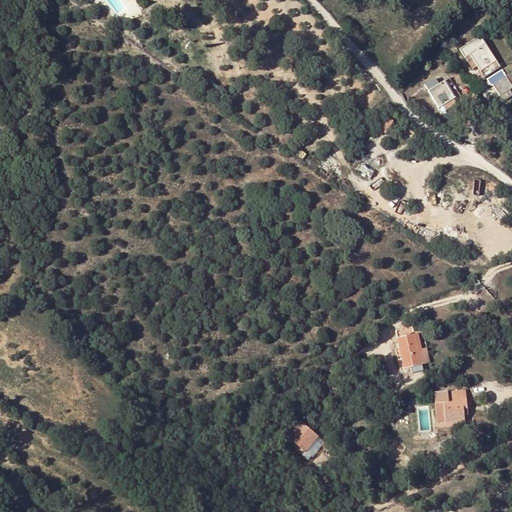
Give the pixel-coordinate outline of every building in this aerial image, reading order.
[(460,49),(464,56),(469,53),(484,44),(478,36),(460,49)] [(499,65),(484,44),(469,53),(477,64),(485,75),(499,65)] [(477,64),(469,53),(464,56),(472,68),(477,64)] [(511,88),(505,75),(492,82),(499,94),(511,88)] [(428,89),(438,106),(454,97),(443,80),(436,84),(434,79),(428,83),(431,87),(428,89)] [(490,132),(501,124),(497,120),(487,127),(490,132)] [(420,348),(417,333),(397,339),(403,368),(410,367),(411,371),(422,370),(416,349),(420,348)] [(436,423),(463,421),(463,415),(461,400),(466,400),(465,389),(434,392),(436,423)] [(286,437),(304,452),(317,436),(299,422),(286,437)]
